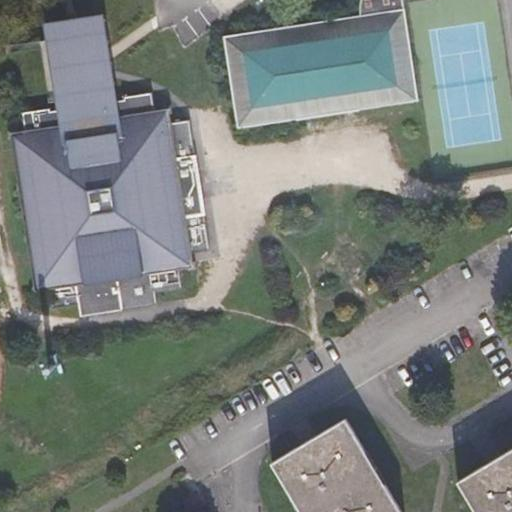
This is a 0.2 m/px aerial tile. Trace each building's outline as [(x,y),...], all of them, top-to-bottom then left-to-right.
[(235,126),(415,98),(399,0),(359,0),(359,4),(358,15),(222,38),(235,126)] [(48,32),(56,93),(109,86),(99,17),(46,24),(48,32)] [(56,93),(48,32),(38,34),(46,95),(56,93)] [(112,94),(111,86),(109,86),(56,93),(58,102),(48,103),(48,100),(18,105),(21,120),(44,285),(47,301),(78,297),(79,309),(153,299),(151,287),(178,283),(176,267),(174,250),(190,247),(205,245),(186,114),(171,116),(154,119),(152,103),(149,86),(121,90),(121,93),(112,94)] [(169,100),(152,103),(154,119),(171,116),(169,100)] [(27,288),(44,285),(21,120),(3,122),(27,288)] [(353,241),(339,252),(359,276),(373,265),(353,241)] [(193,265),(190,247),(174,250),(176,267),(193,265)] [(302,511),(401,511),(346,420),(274,463),(302,511)] [(511,511),(511,450),(460,482),(477,511),(511,511)]
